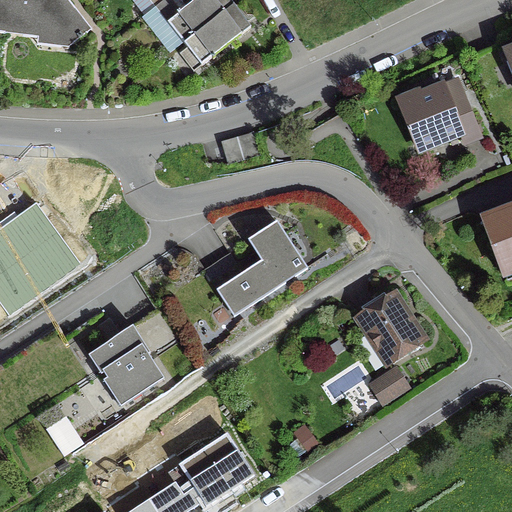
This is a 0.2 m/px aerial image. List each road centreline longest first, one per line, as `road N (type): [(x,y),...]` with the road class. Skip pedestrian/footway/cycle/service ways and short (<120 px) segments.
road 1 (residential): [(124,134),(132,178),(149,201),(166,205),(293,182),(345,191),(502,361)]
road 2 (residential): [(124,134),(255,104),(481,0)]
road 3 (residential): [(502,361),(282,511)]
road 4 (residential): [(0,129),(124,134)]
